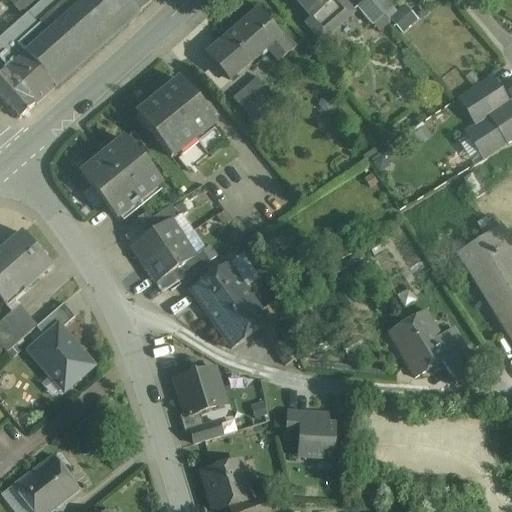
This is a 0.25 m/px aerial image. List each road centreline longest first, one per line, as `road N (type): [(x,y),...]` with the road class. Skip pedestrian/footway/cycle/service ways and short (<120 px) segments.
road 1 (residential): [(112,302),(236,364),(324,384),(511,399)]
road 2 (tertiary): [(12,160),(187,0)]
road 3 (residential): [(112,302),(185,511)]
road 4 (residential): [(12,160),(112,302)]
